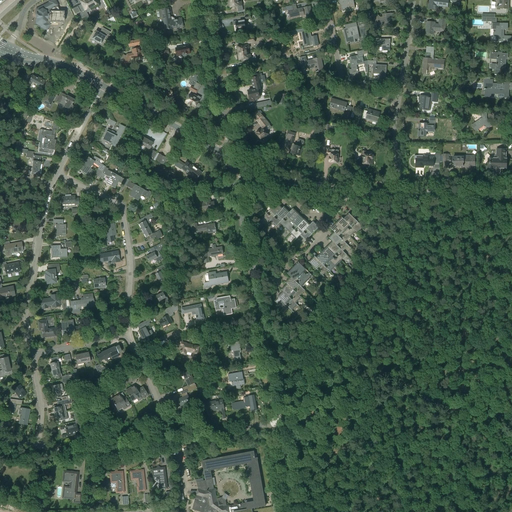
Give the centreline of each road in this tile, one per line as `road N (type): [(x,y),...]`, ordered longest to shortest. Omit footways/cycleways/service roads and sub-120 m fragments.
road 1 (residential): [(127,333),(130,261),(121,206),(56,174)]
road 2 (residential): [(278,421),(251,267)]
road 3 (residential): [(223,153),(227,137),(203,0)]
road 4 (residential): [(397,101),(343,83),(324,0)]
road 5 (tertiary): [(223,153),(103,85)]
road 6 (residential): [(166,443),(103,450),(37,445)]
